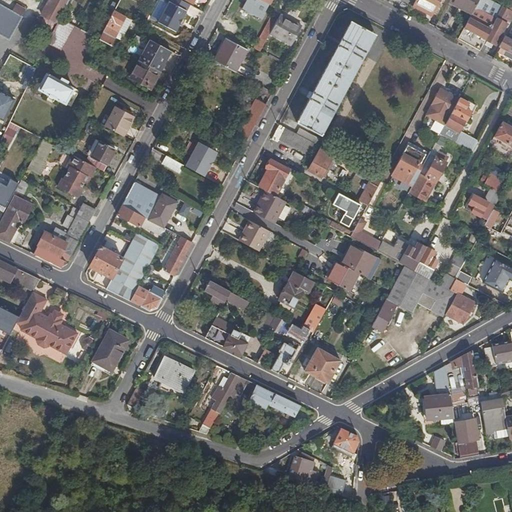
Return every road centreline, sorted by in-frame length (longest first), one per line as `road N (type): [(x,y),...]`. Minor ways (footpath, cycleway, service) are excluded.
road 1 (residential): [(332,0),(158,326)]
road 2 (residential): [(221,0),(69,280)]
road 3 (residential): [(340,413),(258,464),(110,418)]
road 4 (residential): [(340,413),(158,326)]
road 5 (residential): [(340,413),(511,314)]
road 6 (tertiary): [(511,82),(357,0)]
